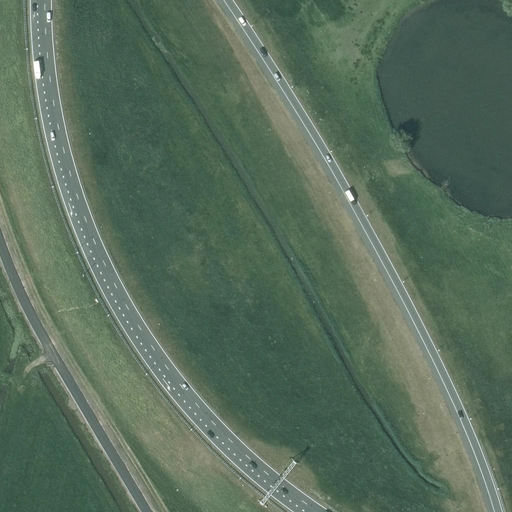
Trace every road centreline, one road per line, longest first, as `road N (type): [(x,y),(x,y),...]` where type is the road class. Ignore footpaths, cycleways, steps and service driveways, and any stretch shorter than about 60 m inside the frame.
road 1 (motorway): [(44,0),(63,151),(125,306),(198,407),(316,511)]
road 2 (motorway): [(226,0),(346,189),(414,315),(497,511)]
road 3 (unclassified): [(144,511),(30,320),(0,247)]
